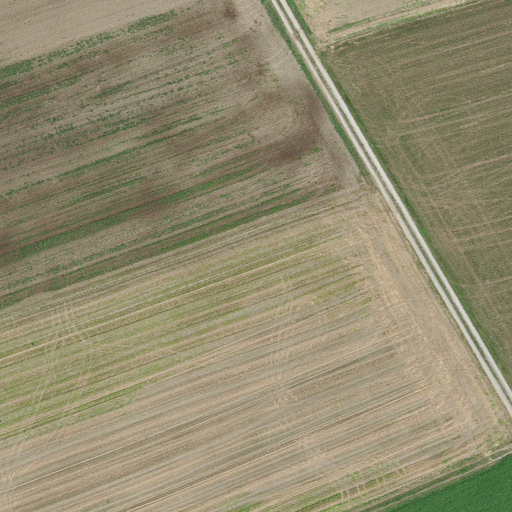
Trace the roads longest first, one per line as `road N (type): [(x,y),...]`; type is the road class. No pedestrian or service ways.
road 1 (track): [(277,0),(511,408)]
road 2 (track): [(511,448),(360,511)]
